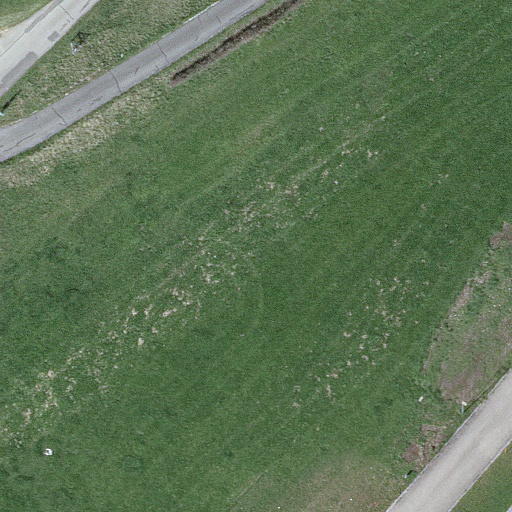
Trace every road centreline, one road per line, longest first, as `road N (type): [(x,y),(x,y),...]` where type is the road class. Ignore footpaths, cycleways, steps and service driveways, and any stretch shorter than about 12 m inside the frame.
road 1 (residential): [(251,0),(74,110),(0,146)]
road 2 (residential): [(511,407),(421,511)]
road 3 (residential): [(87,0),(0,85)]
